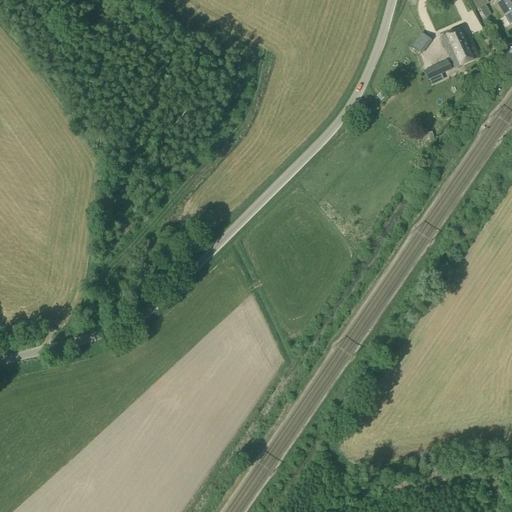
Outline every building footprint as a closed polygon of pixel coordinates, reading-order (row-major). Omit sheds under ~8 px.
[(457,0),(443,0),(451,14),(462,9),(457,0)] [(511,0),(501,0),(496,4),(510,25),(511,23),(511,0)] [(484,8),(487,19),(494,17),(491,6),(484,8)] [(423,20),(407,41),(419,50),(435,29),(423,20)] [(440,37),(454,69),(478,58),(464,27),(440,37)] [(431,68),(436,77),(451,70),(447,60),(431,68)] [(425,85),(428,91),(435,88),(432,82),(425,85)]
